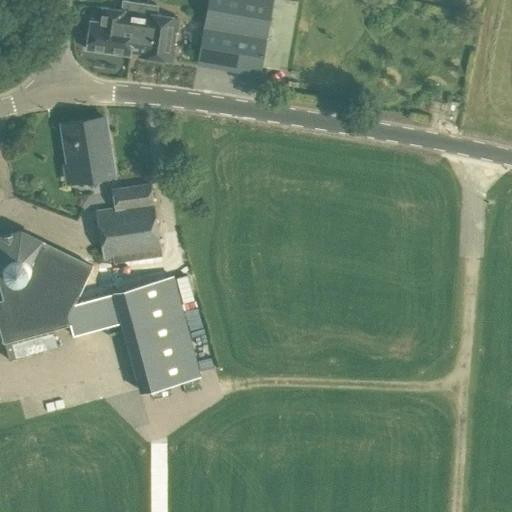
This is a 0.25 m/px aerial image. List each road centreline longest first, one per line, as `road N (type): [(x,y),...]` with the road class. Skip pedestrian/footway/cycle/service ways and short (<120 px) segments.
road 1 (tertiary): [(59,92),(153,95),(511,160)]
road 2 (track): [(477,150),(455,511)]
road 3 (track): [(221,387),(462,389)]
